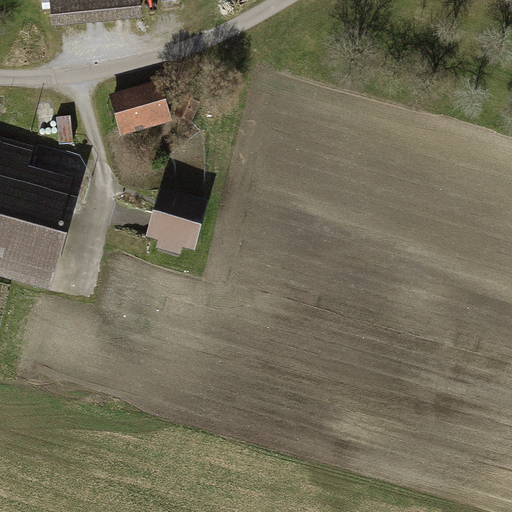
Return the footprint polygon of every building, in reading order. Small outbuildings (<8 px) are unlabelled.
[(51,0),(54,41),(145,35),(142,0),(51,0)] [(164,95),(114,106),(123,146),(173,135),(164,95)] [(201,123),(184,115),(178,127),(195,134),(201,123)] [(36,158),(0,148),(0,294),(16,299),(56,309),(86,197),(30,182),(36,158)] [(212,214),(165,200),(150,251),(197,265),(212,214)]
